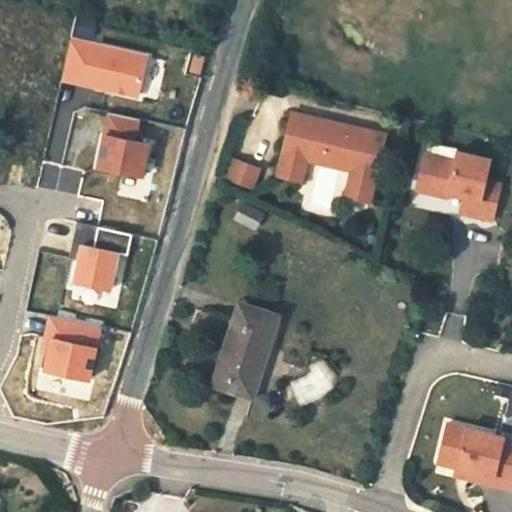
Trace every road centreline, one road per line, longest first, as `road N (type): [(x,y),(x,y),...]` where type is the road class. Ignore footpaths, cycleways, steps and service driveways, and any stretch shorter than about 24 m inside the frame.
road 1 (tertiary): [(116,457),(248,0)]
road 2 (residential): [(380,510),(288,482),(116,457)]
road 3 (residential): [(380,510),(424,369),(445,355),(511,371)]
road 4 (residential): [(31,202),(0,352)]
